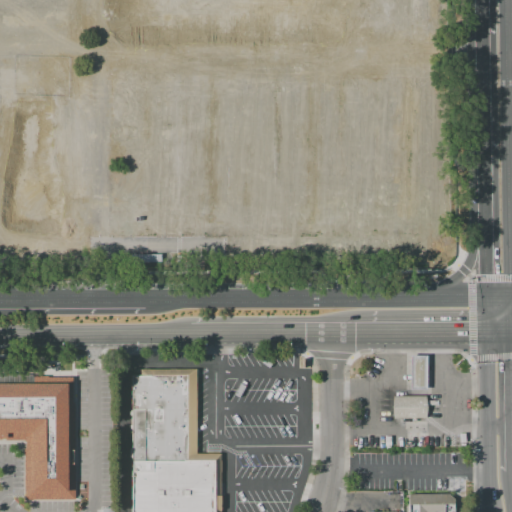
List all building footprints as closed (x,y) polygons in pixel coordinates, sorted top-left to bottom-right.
[(122,0),(132,52),(327,17),(330,0),(122,0)] [(9,180),(4,180),(4,229),(57,229),(58,180),(47,180),(47,62),(9,62),(9,180)] [(411,356),(426,356),(426,388),(410,388),(411,356)] [(220,511),(220,453),(196,453),(195,369),(130,370),(131,511),(220,511)] [(0,439),(1,439),(1,438),(5,438),(5,439),(23,439),(23,499),(74,499),(73,404),(72,404),(72,376),(0,376),(0,439)] [(391,396),(427,395),(427,418),(391,419),(391,396)] [(448,494),(453,499),(453,511),(408,511),(408,494),(448,494)]
